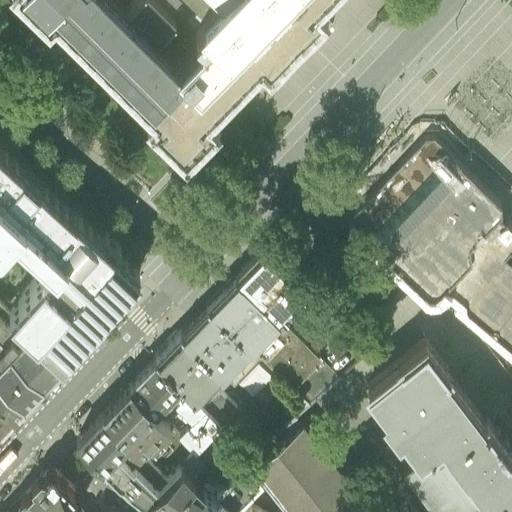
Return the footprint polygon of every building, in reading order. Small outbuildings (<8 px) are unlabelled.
[(299,35),(329,4),(325,0),(26,0),(48,20),(53,14),(151,108),(145,115),(185,154),(221,116),(217,112),(213,108),(260,57),(265,62),(269,66),(299,35)] [(511,256),(506,251),(510,246),(511,247),(511,222),(504,216),(499,212),(500,206),(500,198),(475,173),(465,162),(436,134),(427,135),(377,192),(369,200),(362,208),(357,213),(358,221),(383,246),(428,290),(437,290),(445,283),(456,292),(489,321),(496,320),(497,328),(511,341),(511,256)] [(0,241),(12,228),(53,265),(107,309),(137,274),(139,272),(136,269),(116,252),(120,247),(112,241),(103,233),(99,237),(37,183),(37,182),(26,172),(25,173),(0,150),(0,241)] [(304,287),(263,247),(251,259),(240,271),(235,276),(277,316),(304,287)] [(84,335),(107,309),(53,265),(9,314),(28,331),(44,345),(61,361),(84,335)] [(277,316),(235,276),(226,284),(213,298),(207,305),(249,345),(277,316)] [(233,384),(260,356),(249,345),(207,305),(200,312),(193,319),(191,322),(187,326),(180,333),(218,370),(233,384)] [(311,349),(277,316),(249,345),(260,356),(308,402),(339,375),(311,349)] [(0,321),(0,342),(25,365),(42,380),(51,371),(61,361),(44,345),(28,331),(17,342),(12,338),(14,336),(14,334),(0,321)] [(210,379),(218,370),(180,333),(171,344),(163,352),(154,360),(202,405),(219,388),(210,379)] [(449,365),(425,335),(397,356),(398,357),(366,383),(387,410),(383,413),(397,431),(401,427),(417,448),(402,460),(442,511),(466,511),(467,511),(511,511),(511,447),(506,440),(508,439),(506,437),(504,438),(500,433),(497,430),(499,428),(497,425),(496,426),(484,411),(482,413),(446,367),(449,365)] [(0,359),(0,379),(6,385),(23,400),(33,389),(42,380),(25,365),(0,342),(0,358),(0,359)] [(220,422),(202,405),(154,360),(148,366),(138,377),(129,386),(164,419),(167,416),(170,418),(177,410),(175,408),(177,405),(186,412),(181,417),(188,423),(179,433),(195,448),(220,422)] [(0,423),(8,415),(23,400),(6,385),(0,379),(0,423)] [(251,393),(261,406),(278,393),(267,380),(251,393)] [(169,424),(164,419),(129,386),(115,402),(103,414),(129,437),(128,439),(138,449),(147,440),(154,447),(164,436),(161,433),(169,424)] [(237,405),(219,388),(202,405),(220,422),(220,423),(237,405)] [(132,467),(143,454),(138,449),(128,439),(129,437),(103,414),(90,428),(77,441),(118,481),(132,467)] [(293,414),(247,456),(260,472),(293,511),(349,511),(366,499),(350,479),(301,420),(300,421),(293,414)] [(205,464),(192,451),(180,463),(194,475),(205,464)] [(144,501),(166,478),(143,454),(132,467),(118,481),(125,488),(144,501)] [(214,495),(200,488),(187,511),(225,511),(230,502),(236,497),(260,472),(247,456),(216,487),(217,489),(214,495)] [(180,463),(166,478),(144,501),(155,509),(159,511),(187,511),(200,488),(188,481),(194,475),(180,463)] [(59,511),(54,507),(71,485),(52,467),(8,511),(59,511)] [(79,491),(71,485),(54,507),(59,511),(75,511),(75,510),(71,504),(78,498),(79,491)] [(264,511),(236,497),(230,502),(225,511),(264,511)]
